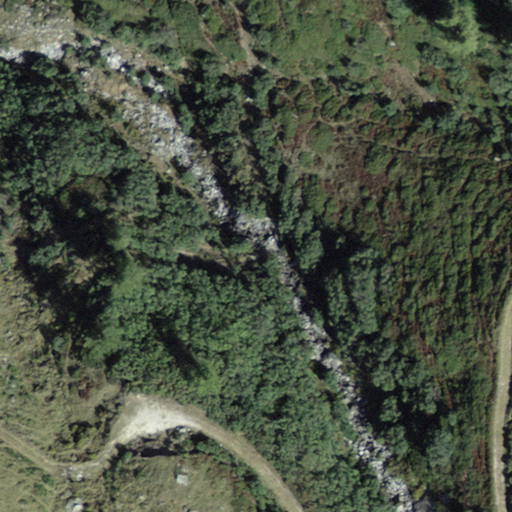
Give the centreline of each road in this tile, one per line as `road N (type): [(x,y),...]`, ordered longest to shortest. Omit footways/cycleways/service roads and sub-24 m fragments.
road 1 (track): [(0,434),(76,473),(94,469),(145,419),(190,420),(255,461),(304,511)]
road 2 (track): [(502,511),(500,409),(511,316)]
